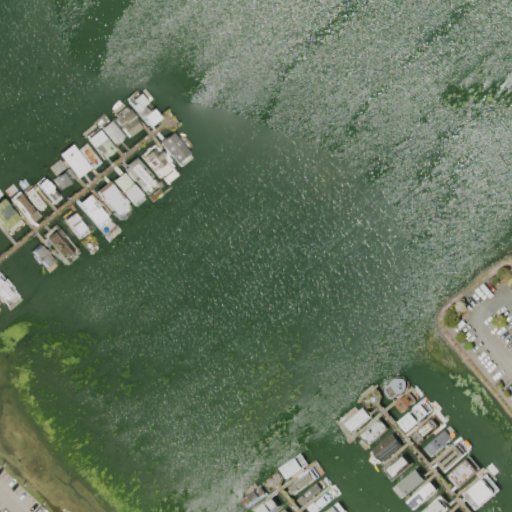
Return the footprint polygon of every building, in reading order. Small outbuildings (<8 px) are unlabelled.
[(127,100),(148,126),(159,117),(139,91),(127,100)] [(113,119),(127,138),(140,128),(126,110),(113,119)] [(102,127),(115,144),(123,137),(110,120),(102,127)] [(87,138),(103,159),(114,151),(98,129),(87,138)] [(160,142),(175,162),(188,153),(172,133),(160,142)] [(143,156),(159,178),(171,170),(155,147),(143,156)] [(67,158),(83,178),(91,171),(75,152),(67,158)] [(53,178),(62,191),(77,180),(61,158),(50,166),(57,176),(53,178)] [(124,168),(144,193),(156,183),(136,158),(124,168)] [(112,180),(132,203),(141,195),(121,172),(112,180)] [(43,178),(36,184),(54,205),(61,199),(43,178)] [(97,190),(116,215),(129,206),(110,181),(97,190)] [(24,191),(38,211),(45,207),(31,187),(24,191)] [(21,192),(13,198),(30,220),(38,214),(21,192)] [(79,204),(99,229),(111,220),(90,194),(79,204)] [(2,197),(0,198),(0,220),(11,234),(24,224),(2,197)] [(63,219),(80,242),(89,235),(72,212),(63,219)] [(43,235),(66,262),(78,252),(55,225),(43,235)] [(39,244),(31,252),(45,268),(54,260),(39,244)] [(0,274),(0,298),(3,302),(14,293),(0,274)] [(408,385),(390,398),(382,386),(399,373),(408,385)] [(408,391),(416,400),(400,413),(393,404),(408,391)] [(421,401),(430,412),(406,432),(397,421),(421,401)] [(362,406),(370,416),(352,430),(344,421),(362,406)] [(378,415),(387,425),(368,443),(358,433),(378,415)] [(434,415),(442,424),(419,443),(412,434),(434,415)] [(445,427),(453,436),(430,456),(422,447),(445,427)] [(391,432),(401,444),(381,461),(371,449),(391,432)] [(457,443),(466,453),(444,472),(435,462),(457,443)] [(405,451),(413,461),(393,478),(384,467),(405,451)] [(300,453),(307,464),(287,478),(279,467),(300,453)] [(466,458),(476,469),(458,485),(448,474),(466,458)] [(415,468),(425,478),(402,498),(393,488),(415,468)] [(310,469),(316,479),(293,494),(287,485),(310,469)] [(484,476),(497,491),(478,507),(465,491),(484,476)] [(318,480),(323,487),(302,503),(297,497),(318,480)] [(430,480),(436,488),(412,509),(406,502),(430,480)] [(259,484),(265,492),(247,506),(241,499),(259,484)] [(328,488),(334,495),(314,511),(312,511),(307,506),(328,488)] [(421,511),(438,495),(450,506),(444,511),(421,511)] [(271,497),(277,507),(269,511),(257,511),(255,509),(271,497)]
